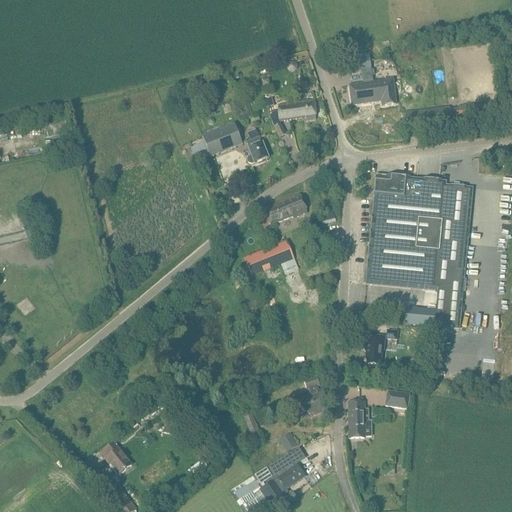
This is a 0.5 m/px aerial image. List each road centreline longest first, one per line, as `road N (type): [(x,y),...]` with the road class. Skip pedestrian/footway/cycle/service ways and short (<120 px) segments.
road 1 (unclassified): [(0,400),(22,397),(284,186),(346,160)]
road 2 (unclassified): [(355,511),(338,442),(346,160)]
road 3 (unclassified): [(346,160),(295,0)]
road 4 (unclassified): [(346,160),(511,138)]
